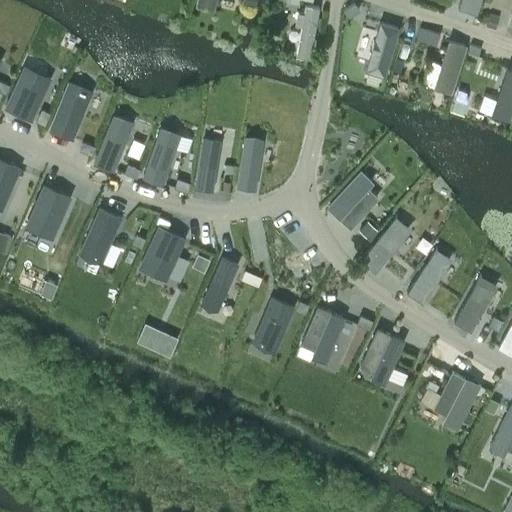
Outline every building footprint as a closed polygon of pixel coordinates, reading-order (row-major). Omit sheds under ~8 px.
[(241,0),(240,5),(252,9),(254,0),(241,0)] [(460,0),(458,6),(477,12),(480,0),(460,0)] [(352,2),(342,9),(346,14),(356,7),(352,2)] [(296,53),(309,56),(318,6),(305,4),(296,53)] [(489,13),(485,24),(494,27),(498,16),(489,13)] [(369,53),(363,70),(382,75),(397,26),(378,21),(373,38),(372,39),(368,51),(369,53)] [(426,29),(423,40),(434,44),(438,33),(426,29)] [(451,93),(466,44),(448,39),(432,87),(451,93)] [(475,45),(472,52),(483,56),(485,48),(475,45)] [(511,69),(506,67),(491,114),(507,120),(511,105),(511,69)] [(22,70),(5,107),(33,119),(50,83),(22,70)] [(0,91),(5,94),(9,86),(0,81),(0,91)] [(68,84),(50,129),(73,139),(89,99),(78,95),(80,89),(68,84)] [(41,109),(36,121),(44,124),(49,113),(41,109)] [(113,115),(94,163),(114,171),(132,126),(130,122),(113,115)] [(161,127),(144,176),(164,183),(176,149),(180,138),(178,134),(161,127)] [(204,138),(196,186),(213,189),(221,145),(217,141),(204,138)] [(247,138),(239,185),(257,188),(264,144),(260,140),(247,138)] [(83,142),(80,150),(92,155),(95,146),(83,142)] [(0,210),(1,210),(13,183),(20,168),(0,159),(0,210)] [(140,170),(128,164),(124,172),(136,177),(140,170)] [(358,170),(327,203),(350,225),(377,196),(366,186),(371,181),(358,170)] [(190,184),(177,179),(174,187),(187,192),(190,184)] [(231,183),(223,182),(222,190),(230,191),(231,183)] [(28,223),(26,228),(53,240),(65,213),(72,198),(45,186),(28,223)] [(99,206),(80,249),(90,253),(91,250),(102,255),(119,215),(99,206)] [(393,218),(360,258),(374,270),(390,250),(389,249),(405,229),(393,218)] [(367,221),(360,229),(369,237),(376,230),(367,221)] [(141,260),(139,265),(165,278),(178,251),(185,236),(158,223),(141,260)] [(249,224),(238,225),(240,236),(250,235),(249,224)] [(1,232),(0,234),(0,249),(5,251),(11,236),(1,232)] [(136,234),(132,242),(141,246),(144,238),(136,234)] [(435,247),(406,290),(422,300),(435,279),(434,278),(448,256),(435,247)] [(197,252),(192,264),(203,269),(208,257),(197,252)] [(221,255),(201,300),(213,305),(218,303),(237,262),(221,255)] [(257,284),(261,276),(252,273),(249,281),(257,284)] [(478,274),(453,320),(469,328),(481,306),(480,305),(492,282),(478,274)] [(271,294),(254,334),(265,339),(263,343),(274,348),(293,304),(271,294)] [(308,302),(299,298),(296,307),(305,311),(308,302)] [(318,305),(301,342),(315,348),(314,350),(312,354),(325,361),(338,332),(345,317),(318,305)] [(369,326),(372,319),(361,314),(357,321),(369,326)] [(492,315),(487,324),(495,328),(500,319),(492,315)] [(511,317),(497,345),(511,353),(511,317)] [(378,327),(361,364),(374,370),(373,372),(371,377),(385,383),(398,355),(405,340),(378,327)] [(176,338),(164,333),(157,348),(169,354),(176,338)] [(439,392),(432,407),(444,413),(441,420),(456,429),(480,382),(464,374),(463,375),(451,369),(439,392)] [(490,398),(484,409),(493,414),(499,402),(490,398)] [(511,403),(509,402),(488,444),(502,451),(505,445),(511,448),(511,403)] [(511,499),(507,497),(502,507),(511,511),(511,499)]
